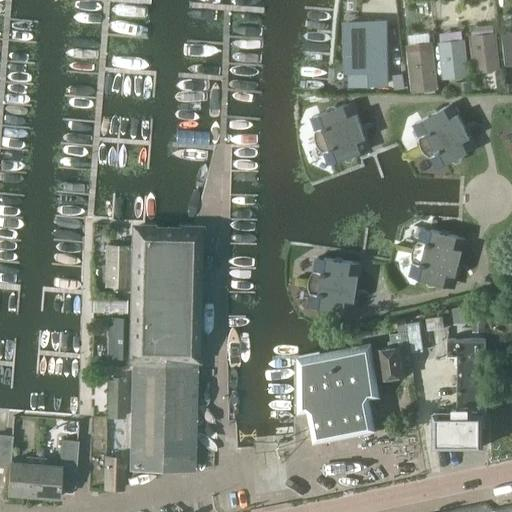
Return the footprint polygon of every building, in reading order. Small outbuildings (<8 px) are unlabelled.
[(385,18),(339,18),(339,72),(345,72),(346,72),(346,77),(346,85),(385,86),(385,76),(385,23),(385,18)] [(506,65),(511,64),(511,26),(502,27),(506,65)] [(474,72),(500,68),(496,31),(470,34),(474,72)] [(442,78),(469,75),(464,38),(438,41),(442,78)] [(411,92),(438,89),(433,45),(406,48),(411,92)] [(456,94),(474,92),(472,80),(455,82),(456,94)] [(349,107),(347,102),(313,115),(318,128),(323,126),(324,128),(326,128),(332,144),(330,145),(331,147),(326,149),(331,163),(365,150),(363,145),(369,143),(355,105),(349,107)] [(449,109),(447,105),(415,122),(422,135),(427,132),(428,134),(430,133),(438,149),(437,149),(438,151),(433,154),(439,167),(471,150),(469,145),(475,142),(456,106),(449,109)] [(455,281),(465,242),(458,240),(460,235),(425,226),(421,240),(427,242),(426,243),(428,244),(424,261),(422,261),(421,262),(416,261),(412,275),(447,284),(448,279),(455,281)] [(193,470),(200,229),(195,229),(157,227),(136,227),(134,280),(129,468),(193,470)] [(128,243),(107,242),(107,286),(129,287),(128,243)] [(355,307),(360,267),(353,265),(354,260),(318,255),(316,270),(322,271),(322,273),(324,273),(321,290),(319,290),(319,292),(313,291),(311,306),(347,311),(348,306),(355,307)] [(473,318),(486,318),(485,308),(473,308),(473,318)] [(110,319),(108,354),(125,355),(127,320),(110,319)] [(383,378),(412,374),(404,319),(396,320),(397,332),(389,333),(391,346),(379,348),(383,378)] [(449,337),(449,353),(458,353),(458,410),(437,410),(437,445),(484,445),(484,417),(487,417),(487,337),(449,337)] [(377,430),(370,399),(383,396),(372,342),(297,357),(298,374),(299,414),(307,412),(314,443),(377,430)] [(108,377),(107,417),(126,418),(126,377),(108,377)] [(34,495),(37,464),(12,461),(14,436),(0,434),(0,464),(11,466),(9,493),(34,495)] [(76,472),(79,442),(63,441),(61,466),(37,464),(34,495),(59,498),(62,471),(76,472)] [(106,457),(105,490),(123,491),(124,458),(106,457)]
